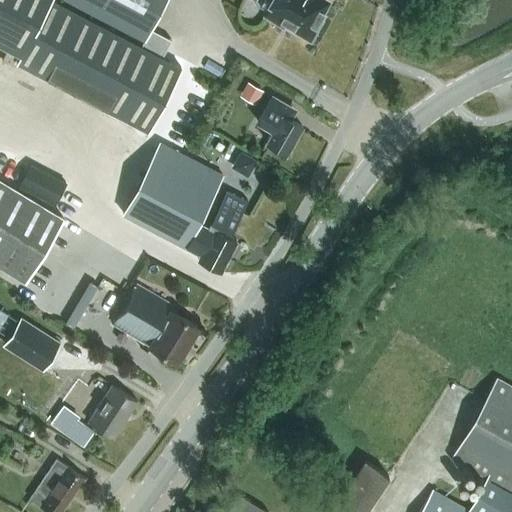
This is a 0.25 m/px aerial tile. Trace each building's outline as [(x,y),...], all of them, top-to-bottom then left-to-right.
[(0,0),(0,43),(20,54),(16,61),(147,130),(181,66),(55,0),(0,0)] [(71,0),(144,39),(164,0),(71,0)] [(317,18),(326,1),(325,0),(273,0),(266,14),(284,24),(286,21),(293,25),(292,27),(310,37),(320,19),(317,18)] [(248,81),(240,94),(255,103),(263,90),(248,81)] [(266,141),(286,152),(302,125),(286,116),(291,107),(272,96),(258,120),(273,129),(266,141)] [(160,141),(123,212),(185,245),(186,244),(200,251),(198,256),(221,268),(236,238),(229,235),(242,210),(221,198),(207,224),(198,220),(222,173),(160,141)] [(54,201),(63,175),(23,161),(14,188),(54,201)] [(64,218),(0,179),(0,265),(26,281),(64,218)] [(265,191),(255,214),(278,224),(288,202),(265,191)] [(171,310),(174,306),(174,305),(173,305),(136,282),(112,322),(149,344),(149,345),(176,361),(198,325),(171,310)] [(61,342),(20,316),(2,344),(43,369),(61,342)] [(511,511),(511,386),(496,378),(451,455),(487,476),(467,510),(470,511),(511,511)] [(137,400),(112,383),(88,420),(113,437),(137,400)] [(51,421),(83,444),(94,430),(61,407),(51,421)] [(51,511),(61,511),(85,477),(57,458),(29,498),(51,511)] [(432,490),(418,511),(470,511),(467,510),(432,490)] [(227,511),(217,506),(212,511),(267,511),(268,511),(238,493),(227,511)]
